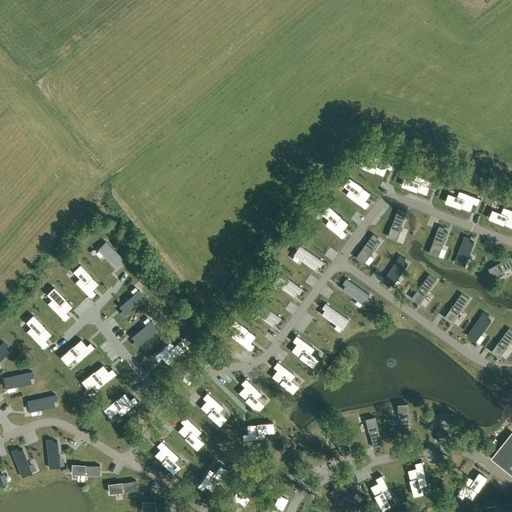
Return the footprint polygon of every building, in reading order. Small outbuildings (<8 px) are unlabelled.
[(381,145),(389,158),(397,152),(389,140),(381,145)] [(363,157),(360,165),(384,175),(387,167),(392,169),(394,162),(373,154),(370,160),(363,157)] [(429,159),(426,164),(445,173),(448,168),(429,159)] [(405,176),(402,185),(427,194),(430,186),(434,188),(437,181),(419,174),(416,181),(405,176)] [(350,178),(344,185),(351,189),(347,195),(366,209),(370,203),(366,200),(371,193),(350,178)] [(449,193),(446,202),(470,211),(473,203),(478,205),(480,198),(462,191),(460,197),(449,193)] [(502,202),(504,196),(492,191),(489,196),(502,202)] [(328,207),(323,214),(332,221),(328,226),(343,239),(347,233),(343,230),(349,223),(328,207)] [(493,209),(489,218),(511,227),(511,210),(506,208),(504,214),(493,209)] [(399,209),(388,236),(397,240),(402,228),(401,228),(407,212),(399,209)] [(475,209),(472,217),(481,221),(485,213),(475,209)] [(102,220),(93,231),(99,236),(104,229),(102,228),(106,223),(102,220)] [(311,228),(329,239),(333,234),(314,222),(311,228)] [(420,227),(422,233),(429,229),(426,224),(420,227)] [(439,225),(429,253),(430,252),(438,255),(442,244),(443,245),(448,232),(443,230),(444,227),(439,225)] [(373,233),(356,257),(357,256),(364,261),(370,252),(371,253),(380,242),(376,239),(378,236),(373,233)] [(465,235),(455,262),(463,265),(467,255),(469,255),(474,242),(469,240),(471,237),(465,235)] [(106,242),(99,248),(104,253),(103,254),(105,256),(106,255),(107,256),(106,257),(116,267),(120,264),(122,266),(126,262),(106,242)] [(300,245),(294,253),(300,257),(299,258),(302,259),(302,258),(304,259),(303,260),(315,269),(317,265),(320,266),(323,261),(300,245)] [(291,259),(302,270),(306,266),(295,254),(291,259)] [(69,255),(51,274),(59,281),(76,262),(69,255)] [(400,255),(384,278),(392,284),(396,278),(397,279),(398,277),(397,276),(398,275),(399,275),(408,264),(404,261),(405,258),(400,255)] [(511,266),(511,255),(489,268),(493,277),(504,271),(504,270),(511,266)] [(80,265),(74,271),(80,277),(82,280),(78,284),(77,283),(77,284),(91,299),(92,298),(91,297),(96,293),(92,289),(98,284),(92,277),(92,276),(91,276),(80,265)] [(120,283),(130,292),(145,276),(135,267),(120,283)] [(279,272),(274,280),(279,284),(281,286),(281,285),(283,286),(282,287),(294,295),(296,291),(299,293),(302,288),(279,272)] [(429,274),(412,297),(419,303),(427,293),(436,279),(429,274)] [(345,284),(343,288),(354,297),(355,295),(357,296),(356,297),(358,299),(359,298),(364,302),(370,294),(346,278),(343,283),(345,284)] [(339,302),(343,296),(326,285),(322,290),(339,302)] [(48,303),(47,303),(65,321),(66,321),(65,320),(69,316),(66,312),(72,306),(65,299),(66,299),(66,298),(65,299),(54,287),(47,294),(52,298),(53,299),(49,303),(48,303)] [(130,297),(119,306),(122,310),(120,312),(124,316),(146,298),(140,291),(134,295),(134,294),(132,296),(132,297),(131,298),(130,297)] [(428,315),(438,293),(434,291),(423,313),(428,315)] [(452,322),(460,312),(459,312),(469,298),(462,293),(445,317),(452,322)] [(163,298),(158,302),(164,309),(169,304),(163,298)] [(258,301),(252,308),(258,312),(257,313),(259,315),(260,314),(261,315),(260,316),(272,324),(275,321),(277,322),(281,318),(258,301)] [(324,309),(321,313),(333,321),(334,320),(335,321),(334,322),(337,323),(343,327),(348,319),(325,302),(321,307),(324,309)] [(484,311),(467,334),(475,340),(481,331),(483,332),(491,320),(487,317),(489,315),(484,311)] [(324,331),(327,325),(306,313),(303,319),(324,331)] [(27,330),(26,331),(44,349),(45,349),(44,348),(48,344),(45,340),(51,334),(45,327),(45,326),(44,327),(33,315),(26,321),(31,326),(32,327),(28,331),(27,330)] [(235,319),(229,326),(235,331),(231,336),(249,351),(254,345),(250,342),(256,335),(235,319)] [(9,339),(22,326),(16,320),(3,333),(9,339)] [(142,327),(131,336),(134,340),(132,342),(136,347),(158,328),(152,321),(147,326),(146,325),(144,327),(143,328),(142,327)] [(315,346),(320,341),(303,326),(298,332),(315,346)] [(511,329),(509,327),(492,351),(499,356),(507,346),(511,338),(511,329)] [(48,339),(55,344),(59,339),(52,334),(48,339)] [(296,343),(291,350),(312,366),(317,359),(308,351),(312,346),(296,335),(292,340),(296,343)] [(73,346),(61,357),(67,363),(73,357),(76,355),(80,360),(79,360),(80,361),(95,347),(95,346),(94,347),(90,342),(86,345),(81,339),(73,345),(72,345),(73,346)] [(169,342),(153,356),(153,357),(154,356),(158,361),(162,357),(168,364),(175,357),(175,358),(176,357),(175,357),(187,346),(181,339),(175,345),(172,348),(168,343),(169,342)] [(240,361),(243,356),(233,349),(229,355),(240,361)] [(509,366),(511,362),(511,351),(503,360),(509,366)] [(42,369),(50,377),(60,365),(52,358),(42,369)] [(276,369),(271,376),(292,392),(298,385),(288,378),(292,373),(277,361),(273,366),(276,369)] [(95,371),(82,381),(88,388),(93,384),(94,383),(97,388),(96,388),(97,389),(117,373),(117,372),(116,373),(112,368),(108,371),(103,364),(95,370),(94,370),(95,371)] [(31,372),(3,378),(5,387),(16,384),(17,386),(30,383),(29,378),(32,377),(31,372)] [(259,391),(245,377),(240,382),(244,386),(238,392),(257,410),(263,404),(254,396),(259,391)] [(123,387),(132,390),(134,384),(125,381),(123,387)] [(116,399),(104,409),(110,416),(116,410),(119,408),(123,413),(122,414),(123,414),(139,401),(138,400),(138,401),(134,396),(130,399),(124,392),(117,399),(117,398),(116,398),(116,399)] [(206,400),(200,407),(219,424),(225,418),(217,410),(221,405),(207,392),(202,397),(206,400)] [(54,395),(26,401),(28,410),(39,408),(40,409),(54,406),(53,401),(56,400),(54,395)] [(83,425),(96,410),(87,402),(74,417),(83,425)] [(259,409),(263,414),(270,407),(266,403),(259,409)] [(408,403),(398,404),(399,416),(400,416),(401,433),(410,432),(408,403)] [(389,419),(398,415),(394,406),(385,410),(389,419)] [(96,427),(105,415),(99,410),(90,423),(96,427)] [(440,424),(437,440),(446,442),(451,413),(441,411),(439,424),(440,424)] [(184,424),(178,430),(185,437),(184,438),(185,438),(197,449),(203,442),(197,436),(194,434),(198,429),(199,430),(184,415),(184,416),(185,416),(180,421),(184,424)] [(374,416),(365,418),(368,431),(372,447),(381,445),(374,416)] [(359,417),(352,420),(358,439),(365,437),(359,417)] [(247,433),(242,433),(243,440),(262,439),(261,432),(273,431),(273,422),(246,424),(247,433)] [(337,427),(328,432),(335,443),(344,457),(352,452),(337,427)] [(511,432),(493,457),(511,472),(511,432)] [(52,438),(46,439),(49,467),(58,466),(57,455),(59,455),(57,441),(52,441),(52,438)] [(160,449),(154,455),(161,461),(161,462),(162,462),(173,473),(179,466),(175,462),(174,461),(178,457),(179,457),(160,439),(160,440),(161,441),(156,445),(160,449)] [(17,448),(11,450),(22,476),(30,473),(26,462),(28,462),(22,449),(18,451),(17,448)] [(298,460),(292,476),(301,479),(312,452),(310,451),(303,448),(298,460)] [(416,467),(408,469),(414,495),(423,493),(421,485),(428,484),(422,461),(415,463),(416,467)] [(72,464),(72,473),(83,473),(83,474),(99,475),(100,465),(72,464)] [(208,470),(196,487),(196,488),(197,487),(202,490),(205,486),(212,491),(218,483),(218,484),(219,483),(218,483),(227,470),(220,465),(215,472),(213,475),(208,471),(209,470),(208,470)] [(467,479),(457,495),(463,499),(465,495),(472,499),(487,477),(479,472),(473,482),(467,479)] [(377,482),(370,486),(382,509),(390,505),(386,499),(392,495),(382,475),(375,478),(377,482)] [(92,484),(104,491),(107,486),(95,479),(92,484)] [(241,484),(228,502),(229,502),(230,501),(235,505),(238,501),(245,506),(250,498),(251,498),(251,497),(260,484),(253,479),(248,486),(246,489),(241,486),(241,485),(241,484)] [(136,481),(109,484),(110,493),(121,491),(121,492),(137,491),(136,481)] [(321,497),(325,494),(318,485),(314,488),(321,497)] [(335,487),(331,491),(352,510),(358,503),(350,495),(351,494),(340,485),(337,489),(335,487)] [(263,511),(280,511),(287,498),(279,495),(275,502),(274,506),(268,503),(269,502),(268,502),(263,511)] [(111,497),(102,500),(106,511),(115,508),(111,497)] [(143,502),(142,510),(154,510),(154,511),(170,511),(170,502),(143,502)]
